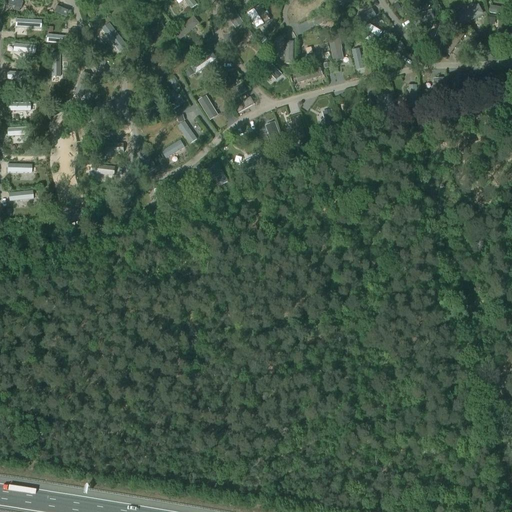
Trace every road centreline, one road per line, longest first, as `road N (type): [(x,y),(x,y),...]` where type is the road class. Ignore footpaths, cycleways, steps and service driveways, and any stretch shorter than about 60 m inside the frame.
road 1 (track): [(0,407),(250,465),(483,379),(511,480)]
road 2 (track): [(425,130),(423,160),(483,379),(511,355)]
road 3 (unknown): [(125,176),(70,200),(42,186),(36,156)]
